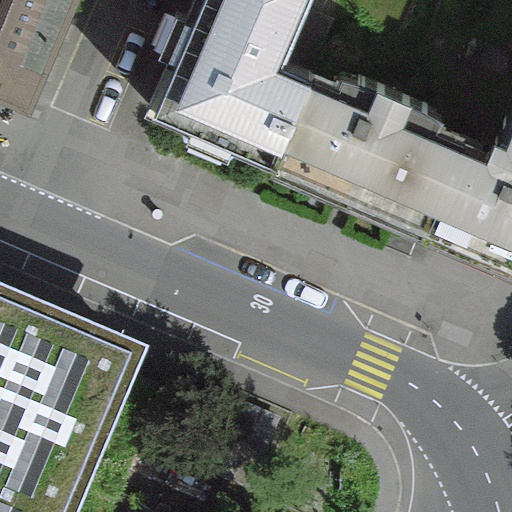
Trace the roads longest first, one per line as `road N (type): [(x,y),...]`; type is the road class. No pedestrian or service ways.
road 1 (residential): [(488,475),(432,400),(372,362),(39,220)]
road 2 (residential): [(39,220),(127,0)]
